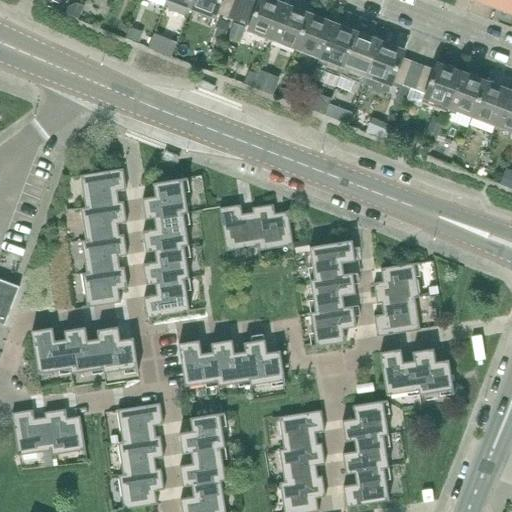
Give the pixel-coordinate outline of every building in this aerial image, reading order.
[(191,10),(194,0),(166,0),(167,1),(166,4),(168,5),(168,10),(183,16),(187,13),(189,13),(190,10),(191,10)] [(214,19),(217,13),(221,0),(194,0),(191,10),(214,19)] [(227,17),(233,0),(221,0),(217,13),(227,17)] [(238,21),(246,0),(233,0),(227,17),(238,21)] [(250,26),(259,3),(251,0),(246,0),(238,21),(250,26)] [(286,5),(273,0),(260,0),(259,3),(250,26),(248,32),(272,41),(286,5)] [(511,14),(511,0),(496,0),(494,8),(511,14)] [(296,50),(309,14),(286,5),(272,41),(296,50)] [(317,65),(333,23),(309,14),(296,50),(311,56),(308,62),(317,65)] [(317,65),(316,68),(317,69),(339,77),(340,75),(340,74),(356,32),(333,23),(317,65)] [(139,43),(144,32),(130,26),(125,38),(139,43)] [(364,83),(380,41),(356,32),(340,74),(364,83)] [(165,38),(161,47),(171,52),(176,42),(165,38)] [(380,41),(364,83),(365,84),(372,86),(373,87),(372,88),(374,91),(378,93),(383,94),(388,93),(388,92),(393,80),(401,58),(404,50),(380,41)] [(402,84),(411,62),(401,58),(393,80),(402,84)] [(414,88),(422,66),(411,62),(402,84),(414,88)] [(462,72),(438,63),(435,71),(426,93),(424,99),(440,106),(439,110),(447,113),(462,72)] [(426,93),(435,71),(422,66),(414,88),(426,93)] [(272,96),(280,78),(260,69),(252,87),(272,96)] [(472,118),(486,82),(462,72),(447,113),(456,116),(457,112),(472,118)] [(495,127),(509,91),(486,82),(472,118),(495,127)] [(311,89),(305,104),(324,112),(330,97),(311,89)] [(511,133),(511,91),(509,91),(495,127),(511,133)] [(331,102),(326,116),(348,125),(351,116),(353,111),(331,102)] [(117,192),(126,190),(123,169),(80,176),(84,196),(87,196),(89,207),(118,203),(117,192)] [(179,182),(187,180),(187,178),(153,184),(153,186),(154,186),(156,197),(142,199),(145,220),(154,218),(180,214),(188,213),(185,193),(181,193),(179,182)] [(118,224),(127,223),(123,202),(118,203),(89,207),(81,209),(84,229),(88,228),(89,240),(119,235),(118,224)] [(253,213),(242,215),(240,205),(219,209),(226,251),(246,248),(246,245),(257,243),(253,213)] [(286,213),(275,214),(273,205),(252,208),(253,213),(257,243),(259,251),(279,248),(279,244),(290,242),(292,251),(294,250),(287,212),(286,212),(286,213)] [(185,225),(182,226),(180,214),(154,218),(156,230),(143,232),(146,253),(155,251),(180,247),(188,246),(185,225)] [(118,257),(127,256),(124,235),(119,235),(89,240),(81,241),(84,262),(88,261),(90,273),(119,268),(118,257)] [(342,264),(355,262),(352,241),(309,247),(312,268),(316,267),(318,279),(344,275),(342,264)] [(186,258),(182,259),(180,247),(155,251),(157,262),(143,264),(146,285),(155,284),(181,280),(189,279),(186,258)] [(411,266),(419,264),(418,263),(380,269),(380,271),(381,271),(383,282),(373,284),(377,304),(382,304),(412,298),(420,297),(417,277),(413,277),(411,266)] [(118,290),(128,288),(124,267),(119,268),(90,273),(82,274),(85,294),(89,294),(90,306),(82,307),(83,309),(121,303),(120,301),(118,290)] [(342,297),(356,294),(352,273),(344,275),(318,279),(310,280),(313,300),(317,300),(319,312),(344,308),(342,297)] [(0,323),(4,325),(4,326),(5,326),(20,287),(0,279),(0,323)] [(186,291),(183,292),(181,280),(155,284),(157,295),(144,297),(147,318),(190,311),(186,291)] [(418,309),(414,310),(412,298),(382,304),(383,315),(374,316),(377,337),(421,330),(418,309)] [(343,329),(356,327),(353,306),(344,308),(319,312),(310,313),(314,333),(317,333),(319,344),(311,346),(311,348),(346,342),(345,340),(343,329)] [(131,339),(120,341),(118,327),(97,331),(99,340),(103,365),(104,373),(124,370),(124,366),(136,364),(137,372),(139,373),(133,338),(131,339)] [(66,340),(55,342),(53,328),(32,332),(39,374),(59,371),(58,367),(70,365),(66,340)] [(99,340),(87,341),(85,328),(64,331),(66,340),(70,365),(71,374),(92,370),(91,367),(103,365),(99,340)] [(245,352),(234,354),(232,340),(211,344),(213,353),(217,378),(218,386),(238,383),(238,379),(249,378),(245,352)] [(278,352),(267,354),(265,340),(244,343),(245,352),(249,378),(251,386),(271,382),(270,379),(282,377),(284,385),(285,385),(280,351),(278,351),(278,352)] [(213,353),(201,355),(199,341),(178,344),(185,387),(206,384),(205,380),(217,378),(213,353)] [(446,361),(435,363),(433,349),(412,353),(414,361),(418,387),(419,395),(439,392),(439,388),(451,387),(452,395),(454,394),(451,378),(448,360),(446,360),(446,361)] [(414,361),(403,363),(401,350),(380,353),(386,396),(407,392),(406,389),(418,387),(414,361)] [(379,403),(388,402),(387,400),(353,406),(353,408),(354,408),(355,419),(342,421),(345,442),(354,440),(380,436),(388,435),(384,414),(381,415),(379,403)] [(154,426),(163,425),(160,404),(117,411),(120,431),(124,430),(126,442),(155,437),(154,426)] [(45,418),(34,420),(33,410),(12,414),(19,456),(39,453),(38,449),(50,448),(45,418)] [(78,417),(67,419),(66,410),(45,413),(45,418),(50,448),(51,456),(72,452),(71,449),(83,447),(84,455),(86,455),(80,416),(78,417)] [(315,433),(324,432),(321,411),(278,417),(282,438),(285,437),(287,449),(317,444),(315,433)] [(218,416),(225,415),(225,413),(190,418),(190,420),(191,420),(193,431),(179,433),(182,454),(191,453),(226,448),(223,427),(220,428),(218,416)] [(160,436),(155,437),(126,442),(117,443),(121,463),(124,463),(126,475),(156,470),(154,459),(164,457),(160,436)] [(380,436),(354,440),(356,451),(342,453),(346,475),(355,473),(380,469),(388,467),(385,447),(381,448),(380,436)] [(315,466),(325,464),(322,444),(317,444),(287,449),(279,450),(282,470),(286,470),(287,481),(317,477),(315,466)] [(223,460),(220,460),(218,449),(191,453),(193,464),(180,466),(183,487),(192,486),(218,481),(226,480),(223,460)] [(161,469),(156,470),(126,475),(118,476),(121,496),(125,496),(127,507),(119,509),(119,511),(157,504),(157,502),(156,503),(154,492),(164,490),(161,469)] [(380,469),(355,473),(357,484),(343,486),(346,507),(389,500),(386,480),(382,481),(380,469)] [(316,499),(325,497),(322,476),(317,477),(287,481),(279,483),(282,503),(286,502),(287,511),(317,511),(319,511),(318,510),(316,499)] [(225,511),(223,493),(220,493),(218,481),(192,486),(194,497),(180,499),(182,511),(225,511)]
